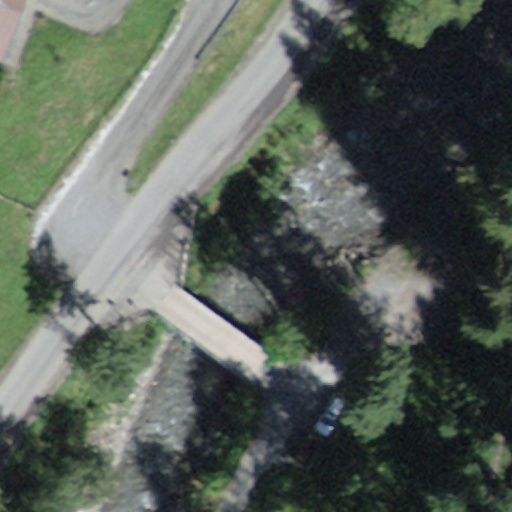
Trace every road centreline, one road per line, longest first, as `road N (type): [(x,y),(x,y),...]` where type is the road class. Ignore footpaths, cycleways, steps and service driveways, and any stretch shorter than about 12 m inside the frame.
road 1 (tertiary): [(0,426),(282,71),(328,0)]
road 2 (track): [(511,212),(381,318),(283,384),(228,511)]
road 3 (track): [(121,265),(283,384)]
